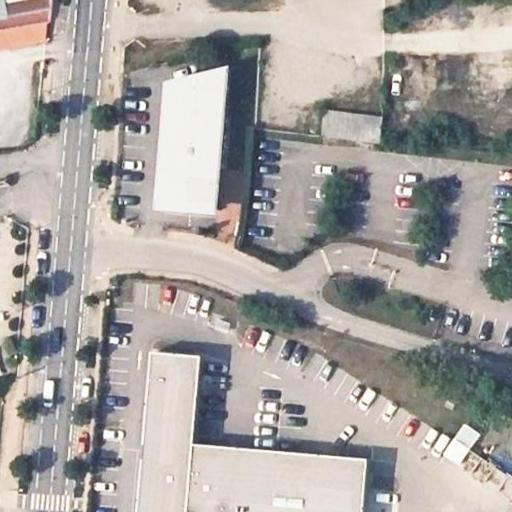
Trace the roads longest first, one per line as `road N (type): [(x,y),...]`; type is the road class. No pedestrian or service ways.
road 1 (secondary): [(42,511),(68,246)]
road 2 (secondary): [(68,246),(90,0)]
road 3 (unclassified): [(278,294),(198,256),(68,246)]
